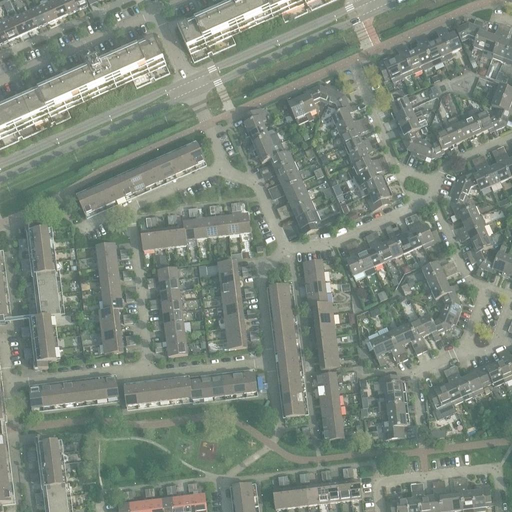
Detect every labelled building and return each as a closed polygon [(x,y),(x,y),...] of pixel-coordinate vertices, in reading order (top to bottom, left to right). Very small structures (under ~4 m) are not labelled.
[(58,0),(50,4),(58,21),(68,17),(60,0),(58,0)] [(72,0),(60,0),(68,17),(78,12),(72,0)] [(72,0),(78,12),(88,8),(84,0),(72,0)] [(178,28),(189,54),(280,14),(310,0),(232,0),(234,5),(228,7),(229,10),(213,17),(212,14),(211,14),(212,17),(197,24),(196,21),(195,22),(196,25),(189,28),(187,23),(178,28)] [(58,21),(50,4),(40,8),(48,26),(58,21)] [(40,8),(30,13),(38,30),(48,26),(40,8)] [(30,13),(20,17),(28,34),(38,30),(30,13)] [(10,21),(18,39),(28,34),(20,17),(10,21)] [(18,39),(10,21),(1,26),(8,43),(18,39)] [(481,30),(483,24),(476,21),(474,26),(469,24),(456,30),(462,43),(469,39),(476,42),(481,30)] [(473,48),(484,52),(490,36),(485,34),(488,26),(483,24),(481,30),(476,42),(473,48)] [(495,38),(490,36),(484,52),(494,56),(505,27),(500,25),(495,38)] [(0,26),(0,46),(8,43),(1,26),(0,26)] [(494,56),(492,59),(503,63),(510,44),(506,42),(511,29),(505,27),(494,56)] [(441,31),(451,55),(462,50),(454,34),(449,37),(445,29),(441,31)] [(451,55),(441,31),(436,33),(440,41),(434,43),(441,59),(451,55)] [(421,40),(431,64),(441,59),(434,43),(429,45),(425,37),(421,40)] [(0,138),(132,80),(166,65),(154,38),(145,42),(147,47),(139,50),(138,47),(137,47),(138,50),(123,57),(122,54),(121,55),(122,58),(106,65),(105,62),(99,65),(98,63),(97,61),(92,63),(89,57),(83,60),(86,66),(78,69),(79,73),(81,76),(73,79),(72,76),(71,77),(72,80),(57,87),(56,84),(55,84),(56,87),(41,94),(39,91),(38,92),(40,94),(24,101),(23,98),(21,99),(23,102),(7,109),(6,106),(5,106),(6,109),(0,112),(0,138)] [(431,64),(421,40),(416,41),(420,50),(414,52),(421,68),(422,68),(431,64)] [(511,44),(510,44),(503,63),(511,66),(511,44)] [(414,75),(413,75),(414,76),(424,72),(422,68),(421,68),(414,52),(409,54),(406,46),(401,48),(412,72),(414,75)] [(395,61),(403,80),(413,75),(414,75),(412,72),(401,48),(397,50),(400,58),(395,61)] [(403,80),(395,61),(390,63),(388,60),(378,65),(386,83),(391,80),(393,84),(403,80)] [(327,105),(334,88),(326,85),(325,89),(320,87),(307,93),(313,105),(320,102),(327,105)] [(488,94),(511,103),(511,91),(500,86),(497,92),(490,90),(488,94)] [(334,108),(337,115),(338,115),(350,109),(345,97),(340,95),(341,91),(334,88),(327,105),(334,108)] [(313,105),(307,93),(304,94),(305,97),(299,100),(309,123),(313,121),(310,114),(316,112),(313,105)] [(492,107),(498,110),(511,115),(511,112),(511,110),(509,110),(511,103),(488,94),(486,99),(494,101),(492,107)] [(391,115),(393,119),(411,110),(409,105),(416,101),(414,97),(391,107),(394,114),(391,115)] [(309,123),(299,100),(292,103),(291,100),(287,102),(298,127),(304,124),(305,125),(309,123)] [(355,107),(350,109),(338,115),(337,115),(331,117),(336,128),(352,120),(349,115),(357,111),(355,107)] [(472,111),(482,134),(489,131),(490,134),(494,133),(488,120),(486,114),(480,116),(476,109),(472,111)] [(241,126),(246,137),(265,128),(262,123),(266,121),(261,110),(244,118),(246,124),(241,126)] [(411,110),(393,119),(394,122),(397,121),(400,128),(423,117),(421,112),(414,116),(411,110)] [(488,120),(494,133),(506,127),(508,123),(511,125),(511,123),(511,114),(511,115),(498,110),(495,117),(488,120)] [(482,134),(472,111),(468,113),(471,120),(466,123),(474,142),(477,140),(476,137),(482,134)] [(425,121),(423,117),(400,128),(403,134),(400,135),(401,139),(414,133),(420,130),(418,124),(425,121)] [(452,120),(463,143),(469,140),(470,143),(474,142),(466,123),(460,125),(457,118),(452,120)] [(336,128),(340,138),(369,125),(366,119),(354,125),(352,120),(336,128)] [(446,132),(454,150),(458,149),(456,146),(463,143),(452,120),(448,122),(451,129),(446,132)] [(369,125),(340,138),(345,148),(361,140),(359,136),(371,130),(369,125)] [(438,142),(443,152),(449,149),(451,152),(454,150),(446,132),(440,134),(437,127),(432,129),(438,142)] [(250,139),(253,146),(277,135),(274,130),(267,134),(265,128),(246,137),(247,140),(250,139)] [(414,133),(401,139),(407,151),(412,153),(410,156),(418,159),(424,143),(417,140),(414,133)] [(278,139),(277,135),(253,146),(256,152),(253,153),(255,157),(274,148),(271,142),(278,139)] [(345,148),(349,157),(378,144),(375,139),(362,144),(361,140),(345,148)] [(431,145),(424,143),(418,159),(425,162),(427,158),(432,160),(445,155),(443,152),(438,142),(431,145)] [(349,157),(353,167),(369,160),(367,156),(380,150),(378,144),(349,157)] [(285,154),(281,145),(274,148),(255,157),(256,160),(259,158),(262,165),(270,162),(285,155),(285,154)] [(196,169),(206,165),(197,146),(192,148),(187,150),(193,164),(196,169)] [(497,151),(510,180),(511,178),(511,159),(509,161),(503,148),(497,151)] [(182,152),(177,155),(186,174),(196,169),(193,164),(187,150),(182,152)] [(494,168),(501,184),(510,180),(497,151),(492,153),(498,166),(494,168)] [(289,153),(285,154),(285,155),(270,162),(273,167),(270,168),(272,173),(294,163),(289,153)] [(172,157),(167,159),(176,178),(186,174),(177,155),(172,157)] [(501,184),(494,168),(489,170),(484,157),(478,160),(491,188),(501,184)] [(369,160),(353,167),(358,177),(387,164),(384,158),(371,164),(369,160)] [(157,163),(166,182),(176,178),(167,159),(163,161),(157,163)] [(478,187),(480,193),(491,188),(478,160),(472,162),(478,175),(474,177),(478,187)] [(147,168),(154,182),(156,187),(166,182),(157,163),(152,166),(152,165),(147,168)] [(294,163),(272,173),(274,177),(277,176),(279,182),(298,173),(294,163)] [(387,164),(358,177),(362,187),(378,179),(376,175),(389,170),(387,164)] [(146,191),(156,187),(154,182),(147,168),(143,170),(137,172),(146,191)] [(127,177),(133,191),(136,196),(146,191),(137,172),(132,175),(132,174),(127,177)] [(279,188),(281,192),(302,183),(298,173),(279,182),(281,187),(279,188)] [(451,191),(473,199),(474,197),(469,195),(471,190),(478,187),(474,177),(473,174),(460,179),(458,184),(454,183),(451,191)] [(123,179),(117,181),(126,200),(136,196),(133,191),(127,177),(123,179)] [(384,177),(378,179),(362,187),(358,189),(360,193),(367,190),(370,196),(388,187),(384,177)] [(126,200),(117,181),(112,183),(107,185),(116,204),(126,200)] [(302,183),(281,192),(283,197),(285,196),(288,202),(307,193),(302,183)] [(103,188),(98,190),(106,209),(116,204),(107,185),(103,187),(103,188)] [(388,187),(370,196),(372,201),(368,202),(373,213),(390,206),(388,200),(393,198),(388,187)] [(88,194),(94,208),(96,213),(106,209),(98,190),(93,192),(88,194)] [(450,204),(456,217),(468,211),(465,204),(468,199),(472,201),(473,199),(451,191),(449,198),(452,199),(450,204)] [(311,203),(307,193),(288,202),(290,206),(287,207),(290,212),(311,203)] [(96,213),(94,208),(88,194),(83,196),(78,199),(86,218),(96,213)] [(316,213),(311,203),(290,212),(292,217),(294,216),(296,221),(316,213)] [(461,220),(463,225),(479,218),(475,208),(468,211),(469,211),(456,217),(451,219),(453,224),(461,220)] [(316,213),(296,221),(299,226),(296,227),(301,238),(319,230),(316,224),(320,223),(316,213)] [(237,217),(240,236),(251,235),(248,216),(237,217)] [(423,247),(423,248),(424,250),(441,243),(435,231),(429,233),(427,227),(422,229),(416,216),(411,219),(423,247)] [(227,218),(229,237),(240,236),(237,217),(227,218)] [(460,239),(484,229),(487,227),(482,217),(479,218),(463,225),(466,231),(458,234),(460,239)] [(227,218),(216,220),(218,239),(229,237),(227,218)] [(413,252),(423,248),(423,247),(411,219),(405,221),(411,234),(406,236),(413,252)] [(205,221),(208,240),(218,239),(216,220),(205,221)] [(194,222),(197,241),(208,240),(205,221),(194,222)] [(183,224),(184,229),(186,243),(197,241),(194,222),(183,224)] [(413,252),(406,236),(402,238),(396,225),(391,227),(403,256),(413,252)] [(34,365),(34,371),(48,370),(48,364),(57,363),(51,319),(61,318),(56,274),(54,274),(49,231),(39,232),(39,226),(25,228),(25,234),(29,234),(35,277),(37,277),(42,320),(32,321),(38,364),(34,365)] [(403,256),(391,227),(385,230),(391,243),(387,245),(394,260),(403,256)] [(174,230),(176,249),(187,248),(186,243),(184,229),(174,230)] [(488,238),(484,229),(460,239),(462,243),(470,240),(472,245),(488,238)] [(163,231),(165,250),(176,249),(174,230),(163,231)] [(152,233),(155,252),(165,250),(163,231),(152,233)] [(155,252),(152,233),(141,234),(144,253),(155,252)] [(377,234),(371,236),(384,265),(394,260),(387,245),(382,246),(377,234)] [(371,251),(367,253),(374,269),(384,265),(371,236),(365,239),(371,251)] [(466,254),(469,259),(486,251),(493,248),(488,238),(472,245),(474,250),(466,254)] [(374,269),(367,253),(363,255),(357,242),(351,245),(364,274),(374,269)] [(364,274),(351,245),(346,247),(351,260),(347,262),(354,278),(364,274)] [(96,248),(98,259),(117,257),(115,246),(96,248)] [(498,276),(502,278),(510,258),(504,256),(507,249),(502,247),(496,261),(497,261),(493,271),(500,273),(498,276)] [(489,258),(486,251),(469,259),(472,266),(477,264),(479,269),(492,274),(493,271),(497,261),(496,261),(489,258)] [(0,325),(5,325),(5,318),(11,317),(10,314),(8,299),(7,292),(8,292),(6,277),(5,277),(5,271),(3,256),(2,253),(0,252),(0,325)] [(98,259),(99,270),(118,267),(117,257),(98,259)] [(511,259),(510,258),(502,278),(511,281),(511,259)] [(303,265),(305,276),(324,273),(322,262),(303,265)] [(446,266),(450,277),(459,274),(454,262),(446,266)] [(218,265),(219,276),(238,274),(237,263),(218,265)] [(422,271),(427,282),(445,273),(443,269),(441,270),(438,264),(422,271)] [(119,278),(118,267),(99,270),(100,281),(119,278)] [(158,273),(160,284),(179,281),(177,270),(158,273)] [(305,276),(306,287),(325,284),(324,273),(305,276)] [(445,273),(427,282),(431,292),(447,285),(445,279),(447,278),(445,273)] [(219,276),(221,287),(240,285),(238,274),(219,276)] [(100,281),(102,291),(121,289),(119,278),(100,281)] [(160,284),(161,294),(180,292),(179,281),(160,284)] [(325,284),(306,287),(307,298),(327,295),(325,284)] [(240,285),(221,287),(222,298),(241,296),(240,285)] [(449,289),(447,285),(431,292),(436,302),(442,299),(455,293),(454,293),(460,291),(457,286),(449,289)] [(268,290),(269,301),(293,298),(292,287),(268,290)] [(102,291),(103,302),(122,300),(121,289),(102,291)] [(180,292),(161,294),(162,305),(181,303),(180,292)] [(385,293),(378,296),(381,303),(388,300),(385,293)] [(442,313),(459,319),(462,312),(458,310),(460,305),(455,293),(442,299),(445,306),(442,313)] [(313,308),(328,306),(327,295),(307,298),(309,308),(313,308)] [(222,298),(223,309),(242,306),(241,296),(222,298)] [(269,301),(270,312),(294,309),(293,298),(269,301)] [(103,302),(104,312),(104,313),(118,311),(123,311),(122,300),(103,302)] [(162,305),(163,316),(183,313),(181,303),(162,305)] [(313,308),(314,319),(333,316),(332,305),(328,306),(313,308)] [(242,306),(223,309),(225,319),(244,317),(242,306)] [(270,312),(272,322),(296,319),(294,309),(270,312)] [(372,320),(381,316),(379,310),(370,314),(372,320)] [(104,313),(104,312),(99,313),(101,324),(120,322),(118,311),(104,313)] [(184,324),(183,313),(163,316),(165,326),(184,324)] [(459,319),(442,313),(439,320),(433,323),(432,323),(438,336),(450,330),(452,325),(456,327),(459,319)] [(314,319),(316,329),(335,327),(333,316),(314,319)] [(225,319),(226,330),(245,328),(244,317),(225,319)] [(432,323),(433,323),(430,317),(419,321),(427,337),(432,335),(436,343),(440,341),(438,336),(432,323)] [(272,322),(273,333),(297,330),(296,319),(272,322)] [(419,321),(409,326),(422,354),(428,352),(422,339),(427,337),(419,321)] [(120,322),(101,324),(102,335),(121,332),(120,322)] [(165,326),(166,337),(185,335),(184,324),(165,326)] [(409,326),(400,330),(407,346),(411,344),(417,357),(422,354),(409,326)] [(335,327),(316,329),(317,340),(336,337),(335,327)] [(245,328),(226,330),(227,341),(246,338),(245,328)] [(273,333),(274,344),(298,341),(297,333),(297,330),(273,333)] [(400,330),(390,334),(403,363),(408,361),(403,348),(407,346),(400,330)] [(102,335),(103,345),(122,343),(121,332),(102,335)] [(390,334),(380,339),(387,355),(391,353),(397,366),(403,363),(390,334)] [(166,337),(167,348),(186,346),(185,335),(166,337)] [(337,348),(336,337),(317,340),(318,351),(337,348)] [(246,338),(227,341),(229,352),(248,349),(246,338)] [(387,355),(380,339),(366,345),(370,353),(373,351),(380,367),(385,365),(382,357),(387,355)] [(298,341),(274,344),(276,355),(300,352),(298,341)] [(122,343),(103,345),(105,357),(124,354),(122,343)] [(186,346),(167,348),(169,359),(188,357),(186,346)] [(337,348),(318,351),(320,362),(339,359),(337,348)] [(511,357),(511,358),(507,350),(502,353),(511,374),(511,357)] [(276,355),(277,366),(301,363),(300,352),(276,355)] [(496,365),(504,384),(511,380),(511,374),(502,353),(498,354),(502,362),(496,365)] [(339,359),(320,362),(321,372),(340,370),(339,359)] [(277,366),(278,377),(302,374),(301,363),(277,366)] [(479,369),(487,387),(493,384),(495,388),(504,384),(496,365),(491,367),(490,364),(479,369)] [(449,371),(463,402),(473,398),(465,379),(461,381),(455,368),(449,371)] [(465,379),(473,398),(484,393),(482,389),(487,387),(479,369),(469,374),(470,377),(465,379)] [(463,402),(449,371),(444,373),(450,386),(445,388),(453,407),(463,402)] [(244,373),(247,397),(252,396),(257,395),(254,372),(244,373)] [(233,375),(236,398),(241,397),(247,397),(244,373),(233,375)] [(278,377),(280,387),(304,384),(302,374),(278,377)] [(233,375),(222,376),(225,399),(230,399),(236,398),(233,375)] [(317,378),(319,388),(338,386),(336,375),(317,378)] [(211,377),(214,401),(220,400),(225,399),(222,376),(211,377)] [(105,379),(108,402),(113,402),(113,401),(119,401),(116,377),(105,379)] [(201,379),(204,402),(209,402),(209,401),(214,401),(211,377),(201,379)] [(179,379),(181,403),(187,403),(186,402),(192,402),(190,380),(189,378),(179,379)] [(385,391),(386,397),(406,394),(405,383),(399,384),(398,378),(379,380),(381,392),(385,391)] [(94,380),(97,403),(103,403),(108,402),(105,379),(94,380)] [(168,381),(171,404),(176,404),(181,403),(179,379),(168,381)] [(190,380),(192,402),(193,403),(199,403),(204,402),(201,379),(190,380)] [(97,403),(94,380),(84,381),(87,405),(92,404),(97,403)] [(73,383),(76,406),(81,405),(81,406),(87,405),(84,381),(73,383)] [(168,381),(157,382),(160,406),(165,405),(171,404),(168,381)] [(146,384),(149,407),(155,406),(160,406),(157,382),(146,384)] [(73,383),(62,384),(65,408),(70,407),(76,406),(73,383)] [(51,385),(54,409),(60,408),(65,408),(62,384),(51,385)] [(136,385),(139,408),(144,408),(149,407),(146,384),(136,385)] [(280,387),(281,398),(305,395),(304,384),(280,387)] [(51,385),(41,387),(44,410),(49,410),(49,409),(54,409),(51,385)] [(139,408),(136,385),(125,386),(128,410),(133,409),(139,408)] [(319,388),(320,399),(339,397),(338,386),(319,388)] [(44,410),(41,387),(30,388),(33,411),(39,411),(44,410)] [(453,407),(445,388),(440,390),(439,387),(428,392),(436,410),(442,407),(444,411),(453,407)] [(407,405),(406,394),(386,397),(386,403),(378,404),(379,409),(407,405)] [(305,395),(281,398),(282,409),(306,406),(305,395)] [(339,397),(320,399),(321,410),(340,408),(339,397)] [(388,412),(388,418),(409,416),(407,405),(379,409),(380,413),(388,412)] [(306,406),(282,409),(284,420),(308,417),(307,414),(306,406)] [(321,410),(323,421),(342,419),(340,408),(321,410)] [(409,416),(388,418),(389,424),(383,425),(385,442),(392,441),(392,442),(398,441),(405,440),(403,428),(410,427),(409,416)] [(342,419),(323,421),(324,432),(343,429),(342,419)] [(343,429),(324,432),(325,443),(345,440),(343,429)] [(0,438),(0,504),(12,503),(12,499),(10,484),(9,478),(10,478),(8,463),(7,463),(7,457),(5,441),(4,438),(0,438)] [(35,447),(37,447),(39,446),(45,490),(47,489),(49,511),(69,511),(66,487),(64,487),(58,443),(49,445),(49,439),(35,440),(35,447)] [(466,479),(460,480),(463,511),(474,511),(472,493),(467,493),(466,479)] [(451,495),(452,511),(455,511),(463,511),(460,480),(454,481),(455,495),(451,495)] [(349,483),(351,502),(362,501),(360,482),(349,483)] [(434,497),(429,497),(430,511),(441,511),(438,482),(432,483),(434,497)] [(438,482),(441,511),(452,511),(451,495),(446,496),(444,482),(438,482)] [(349,483),(338,485),(340,504),(351,502),(349,483)] [(430,511),(429,497),(424,498),(423,484),(417,485),(420,511),(430,511)] [(327,486),(330,505),(340,504),(338,485),(327,486)] [(412,499),(407,499),(408,511),(420,511),(417,485),(411,485),(412,499)] [(230,489),(231,500),(256,497),(255,490),(255,486),(230,489)] [(317,487),(319,506),(330,505),(327,486),(317,487)] [(306,489),(308,508),(319,506),(317,487),(306,489)] [(472,493),(474,511),(485,511),(486,511),(486,508),(492,507),(489,488),(477,489),(478,492),(472,493)] [(306,489),(295,490),(298,509),(308,508),(306,489)] [(295,490),(285,491),(287,510),(298,509),(295,490)] [(287,510),(285,491),(273,493),(276,511),(287,510)] [(194,497),(195,511),(206,511),(205,496),(194,497)] [(183,499),(184,511),(195,511),(194,497),(183,499)] [(256,497),(231,500),(233,511),(257,508),(256,497)] [(408,511),(407,499),(402,500),(402,497),(390,498),(391,501),(387,502),(387,511),(408,511)] [(184,511),(183,499),(172,500),(173,511),(184,511)] [(173,511),(172,500),(162,501),(163,511),(173,511)] [(151,503),(152,511),(163,511),(162,501),(151,503)] [(140,504),(141,511),(152,511),(151,503),(140,504)]
